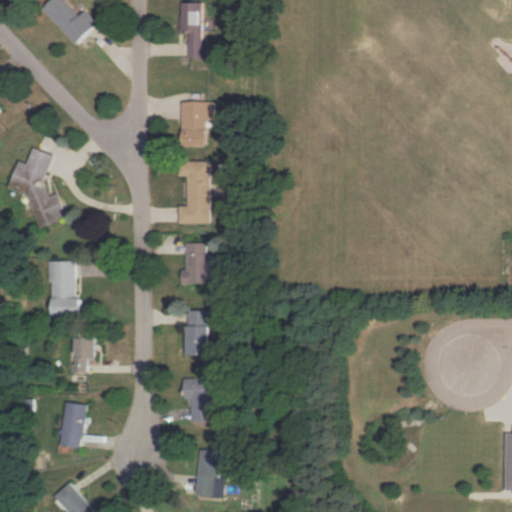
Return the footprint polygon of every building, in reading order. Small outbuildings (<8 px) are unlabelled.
[(89,9),(84,15),(69,0),(55,0),(47,8),(81,43),(102,23),(89,9)] [(185,30),(193,30),(192,57),(205,57),(206,2),(185,2),(185,30)] [(0,114),(9,106),(0,96),(0,114)] [(210,121),(217,121),(217,101),(186,100),(185,145),(210,146),(210,121)] [(44,227),(73,216),(64,192),(54,195),(49,182),(59,154),(38,147),(33,163),(24,160),(15,187),(32,193),(44,227)] [(183,223),(215,222),(214,160),(183,161),(183,175),(191,175),(191,205),(183,205),(183,223)] [(210,242),(190,242),(190,269),(186,269),(185,282),(212,283),(213,273),(220,273),(220,263),(210,262),(210,242)] [(80,297),(80,260),(52,260),(52,282),(56,282),(57,317),(85,316),(85,297),(80,297)] [(190,355),(212,354),(211,309),(189,310),(190,355)] [(98,336),(79,336),(79,363),(75,363),(75,372),(91,371),(91,357),(98,357),(98,336)] [(194,420),(228,418),(228,408),(213,408),(212,376),(186,377),(187,398),(193,398),(194,420)] [(64,444),(85,447),(89,403),(68,401),(64,444)] [(198,494),(226,498),(229,476),(222,475),(226,451),(204,448),(198,494)] [(101,511),(72,482),(57,496),(72,511),(101,511)]
